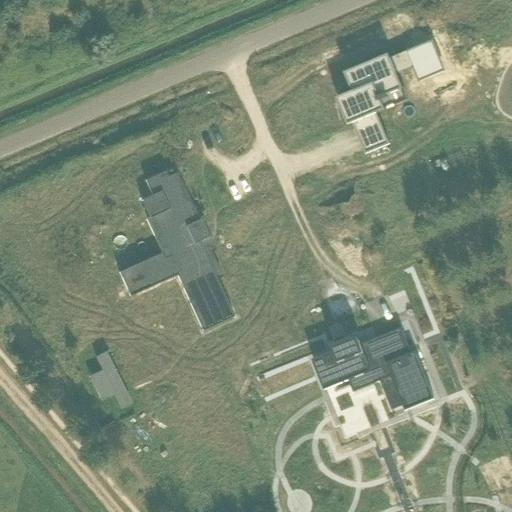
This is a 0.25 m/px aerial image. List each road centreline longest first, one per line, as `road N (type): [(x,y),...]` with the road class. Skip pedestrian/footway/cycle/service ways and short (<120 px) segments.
road 1 (unclassified): [(0,148),(361,0)]
road 2 (track): [(0,369),(121,511)]
